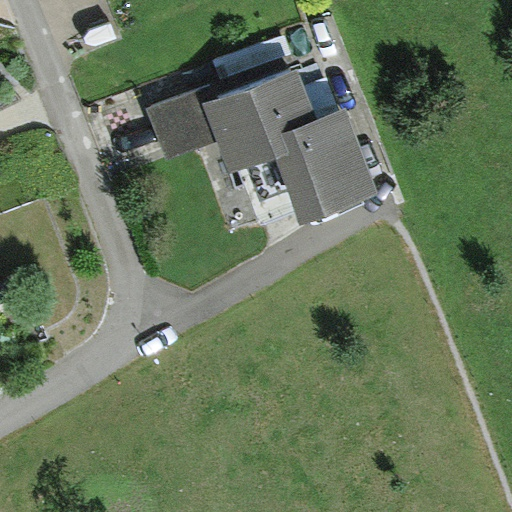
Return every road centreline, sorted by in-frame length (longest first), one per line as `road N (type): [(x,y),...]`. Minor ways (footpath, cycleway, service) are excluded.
road 1 (residential): [(35,0),(158,320)]
road 2 (residential): [(158,320),(375,202)]
road 3 (residential): [(0,407),(158,320)]
